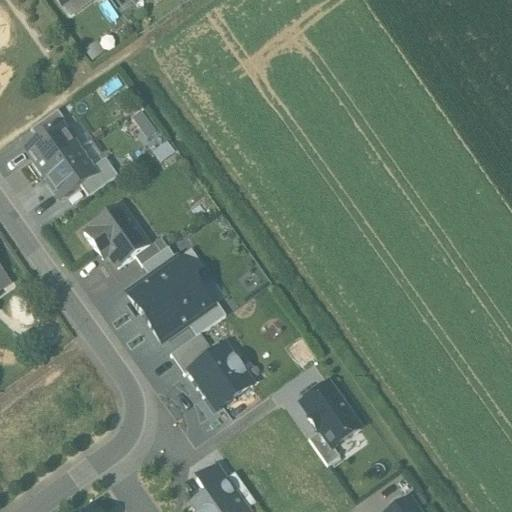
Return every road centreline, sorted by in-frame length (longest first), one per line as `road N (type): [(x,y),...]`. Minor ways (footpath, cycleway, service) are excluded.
road 1 (track): [(137,51),(465,511)]
road 2 (residential): [(113,455),(153,424),(0,206)]
road 3 (track): [(210,0),(0,145)]
road 4 (residential): [(140,496),(269,409)]
